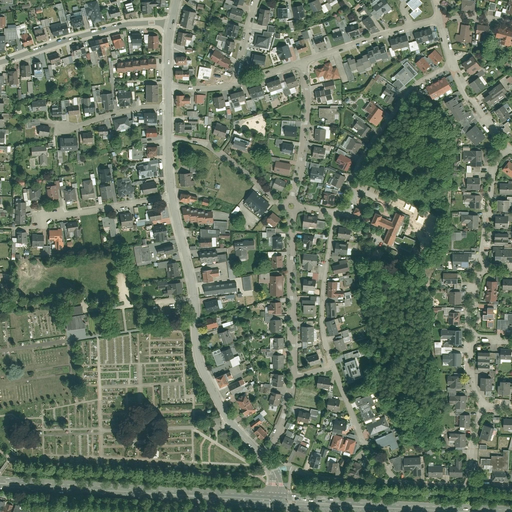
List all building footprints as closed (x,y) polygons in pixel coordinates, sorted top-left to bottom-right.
[(127,0),(123,2),(127,14),(136,10),(133,1),(128,3),(127,0)] [(321,9),(316,0),(309,3),(314,12),(321,9)] [(390,6),(384,0),(381,0),(373,7),(379,15),(390,6)] [(400,0),(402,2),(403,1),(413,11),(410,14),(414,19),(422,12),(418,7),(422,3),(419,0),(400,0)] [(475,12),(476,1),(462,0),(461,11),(475,12)] [(88,7),(84,8),(87,16),(90,15),(92,24),(103,20),(98,1),(87,4),(88,7)] [(490,2),(488,10),(495,11),(496,4),(490,2)] [(305,17),(302,5),(293,8),(296,19),(305,17)] [(365,6),(358,12),(363,18),(370,12),(365,6)] [(105,11),(108,19),(121,16),(118,7),(105,11)] [(241,21),(243,11),(232,8),(229,18),(241,21)] [(261,9),(260,17),(269,18),(270,11),(261,9)] [(184,11),(180,26),(190,28),(194,13),(184,11)] [(81,16),(70,20),(73,29),(84,26),(81,16)] [(345,20),(340,20),(340,16),(337,17),(339,28),(346,27),(345,20)] [(362,22),(368,30),(376,24),(369,16),(362,22)] [(260,17),(259,25),(268,26),(269,18),(260,17)] [(296,20),(288,21),(290,32),(294,31),(293,28),(297,27),(296,20)] [(58,23),(61,35),(68,33),(66,22),(58,23)] [(51,25),(54,36),(61,35),(58,23),(51,25)] [(239,26),(229,24),(227,35),(236,37),(239,26)] [(361,34),(358,24),(346,28),(349,38),(361,34)] [(472,25),(460,24),(459,38),(470,40),(472,25)] [(475,40),(482,41),(482,36),(489,37),(490,26),(477,24),(475,40)] [(511,39),(511,31),(498,28),(496,38),(502,39),(501,44),(508,46),(509,40),(511,41),(511,39)] [(33,31),(36,41),(45,38),(42,29),(33,31)] [(304,39),(313,37),(311,29),(302,32),(304,39)] [(431,29),(423,31),(426,42),(434,39),(431,29)] [(344,40),(341,31),(333,34),(336,43),(344,40)] [(423,31),(415,34),(418,44),(426,42),(423,31)] [(179,32),(177,44),(185,46),(186,39),(191,40),(192,35),(179,32)] [(32,44),(30,36),(27,37),(25,33),(20,34),(23,46),(32,44)] [(120,34),(111,37),(115,50),(124,47),(120,34)] [(141,45),(141,34),(131,34),(131,45),(141,45)] [(270,37),(256,35),(254,46),(268,48),(270,37)] [(223,50),(232,52),(235,43),(227,41),(228,38),(218,36),(217,40),(225,42),(223,50)] [(327,45),(324,36),(313,40),(316,48),(327,45)] [(408,36),(400,38),(402,47),(410,45),(408,36)] [(106,38),(90,42),(92,51),(97,50),(99,56),(104,54),(103,48),(108,46),(106,38)] [(400,38),(392,40),(394,49),(402,47),(400,38)] [(297,46),(299,54),(309,50),(305,39),(300,41),(301,45),(297,46)] [(288,45),(277,48),(280,60),(291,56),(288,45)] [(389,59),(385,46),(381,48),(381,49),(378,50),(377,47),(371,50),(371,51),(366,53),(366,55),(361,57),(362,59),(355,61),(354,59),(352,60),(352,58),(348,59),(352,71),(358,69),(359,73),(366,71),(365,69),(371,67),(370,64),(376,63),(375,61),(382,59),(382,61),(389,59)] [(428,55),(437,65),(443,59),(434,50),(428,55)] [(86,53),(87,60),(90,59),(91,65),(96,64),(93,52),(86,53)] [(210,59),(218,64),(223,56),(214,52),(210,59)] [(60,60),(58,54),(49,57),(51,63),(60,60)] [(266,56),(253,54),(251,63),(264,65),(266,56)] [(61,58),(63,65),(73,63),(71,56),(61,58)] [(218,64),(227,68),(231,61),(223,56),(218,64)] [(416,64),(423,72),(431,66),(423,58),(416,64)] [(481,69),(475,58),(465,64),(471,75),(481,69)] [(148,68),(156,68),(156,59),(148,59),(148,60),(140,60),(140,61),(132,61),(132,62),(124,62),(124,63),(117,63),(117,73),(125,73),(125,72),(132,72),(132,71),(141,71),(141,69),(148,70),(148,68)] [(393,83),(399,90),(418,73),(407,61),(403,65),(405,67),(396,75),(394,73),(390,76),(395,82),(393,83)] [(41,62),(33,63),(34,77),(42,77),(41,62)] [(324,65),(315,69),(318,78),(323,76),(325,80),(332,77),(333,79),(341,76),(337,67),(333,69),(330,62),(324,64),(324,65)] [(47,65),(48,69),(44,69),(45,79),(54,79),(53,73),(55,73),(54,64),(47,65)] [(210,65),(208,70),(216,73),(218,67),(210,65)] [(197,68),(197,83),(205,83),(205,68),(197,68)] [(8,71),(9,84),(17,84),(15,71),(8,71)] [(383,78),(379,74),(375,80),(379,83),(383,78)] [(298,86),(295,76),(286,79),(289,89),(298,86)] [(444,78),(438,81),(445,92),(451,89),(444,78)] [(486,87),(479,78),(471,84),(477,93),(486,87)] [(280,80),(274,82),(276,89),(282,88),(280,80)] [(318,102),(333,99),(331,90),(336,89),(335,81),(325,83),(326,90),(316,91),(318,102)] [(438,81),(433,84),(439,95),(445,92),(438,81)] [(274,82),(267,84),(269,91),(276,89),(274,82)] [(433,84),(427,87),(433,99),(439,95),(433,84)] [(506,92),(501,84),(488,94),(489,96),(486,98),(491,106),(505,96),(504,94),(506,92)] [(145,85),(145,94),(155,94),(155,85),(145,85)] [(261,85),(255,87),(258,97),(264,95),(261,85)] [(255,87),(249,89),(252,99),(258,97),(255,87)] [(383,99),(391,104),(398,93),(387,87),(383,93),(386,95),(383,99)] [(423,98),(426,92),(420,88),(416,93),(423,98)] [(102,103),(103,110),(110,109),(108,94),(101,95),(101,90),(96,91),(98,103),(102,103)] [(243,91),(237,93),(239,101),(245,99),(243,91)] [(460,102),(454,92),(443,99),(448,109),(451,108),(460,102)] [(237,93),(231,95),(233,103),(239,101),(237,93)] [(145,94),(145,102),(155,102),(155,94),(145,94)] [(183,96),(176,96),(176,106),(183,106),(183,103),(190,103),(190,98),(183,98),(183,96)] [(213,98),(216,109),(222,107),(220,97),(213,98)] [(83,98),(84,112),(94,112),(93,103),(89,103),(88,98),(83,98)] [(252,99),(246,101),(247,108),(254,106),(252,99)] [(32,111),(45,111),(45,100),(32,100),(32,111)] [(367,118),(374,123),(383,110),(371,101),(365,109),(370,113),(367,118)] [(466,108),(462,101),(460,102),(451,108),(454,114),(466,108)] [(79,114),(78,104),(67,106),(68,115),(79,114)] [(331,108),(319,108),(319,117),(326,117),(326,124),(336,124),(336,115),(338,115),(338,108),(338,106),(331,106),(331,108)] [(51,109),(52,116),(61,115),(60,107),(51,109)] [(501,107),(494,112),(502,123),(509,117),(501,107)] [(470,115),(466,108),(454,114),(458,121),(470,115)] [(133,122),(156,122),(156,113),(145,113),(145,111),(142,111),(142,116),(133,116),(133,122)] [(187,116),(189,116),(189,123),(197,123),(197,111),(187,111),(187,116)] [(116,130),(130,127),(127,117),(114,121),(116,130)] [(27,127),(39,126),(38,118),(27,120),(27,127)] [(357,132),(363,138),(370,129),(359,119),(355,124),(360,129),(357,132)] [(503,125),(505,127),(503,129),(506,133),(511,130),(508,125),(510,124),(508,121),(503,125)] [(476,145),(486,137),(475,124),(466,132),(476,145)] [(48,137),(50,127),(40,125),(38,135),(48,137)] [(98,136),(107,136),(107,126),(98,126),(98,136)] [(213,134),(224,137),(227,130),(216,126),(213,134)] [(285,127),(285,136),(297,137),(297,128),(285,127)] [(315,129),(315,141),(325,142),(326,129),(315,129)] [(82,134),(83,143),(94,142),(93,133),(82,134)] [(347,149),(356,155),(362,143),(353,138),(347,149)] [(68,139),(60,139),(60,151),(68,151),(68,139)] [(76,139),(68,139),(68,151),(76,151),(76,139)] [(232,147),(245,152),(247,145),(235,140),(232,147)] [(282,153),(293,155),(295,146),(283,144),(282,153)] [(46,145),(30,146),(31,156),(39,156),(40,166),(48,165),(46,145)] [(151,156),(156,155),(155,147),(144,147),(145,156),(147,156),(147,158),(152,158),(151,156)] [(314,158),(325,160),(327,149),(316,147),(314,158)] [(338,167),(347,171),(353,160),(344,156),(346,152),(338,148),(336,152),(339,154),(335,162),(340,165),(338,167)] [(470,165),(481,165),(482,149),(462,148),(461,160),(470,161),(470,165)] [(139,166),(141,179),(157,176),(155,167),(159,167),(157,160),(148,162),(148,164),(139,166)] [(275,173),(289,176),(291,164),(277,162),(275,173)] [(502,171),(511,177),(511,165),(507,163),(502,171)] [(190,164),(190,172),(198,172),(198,164),(190,164)] [(313,167),(311,180),(323,182),(326,167),(320,166),(320,168),(313,167)] [(101,182),(110,180),(109,169),(99,170),(101,182)] [(336,173),(331,186),(339,189),(345,177),(336,173)] [(179,174),(180,187),(189,186),(188,174),(179,174)] [(467,188),(479,189),(480,177),(467,176),(467,188)] [(272,187),(283,191),(286,183),(276,179),(272,187)] [(116,181),(119,197),(126,196),(126,195),(132,194),(130,182),(123,183),(122,180),(116,181)] [(80,190),(81,200),(96,197),(94,189),(92,189),(91,181),(83,182),(84,189),(80,190)] [(143,195),(157,192),(155,182),(141,185),(143,195)] [(499,194),(511,194),(511,183),(500,183),(499,194)] [(56,186),(46,187),(48,201),(57,200),(56,186)] [(100,188),(102,199),(113,197),(111,186),(100,188)] [(30,189),(31,201),(41,200),(40,188),(30,189)] [(63,190),(65,202),(76,200),(73,188),(63,190)] [(262,215),(270,205),(253,192),(245,201),(262,215)] [(333,194),(324,193),(323,204),(331,205),(333,194)] [(469,208),(479,208),(479,193),(463,193),(463,201),(469,201),(469,208)] [(180,194),(179,201),(189,203),(189,202),(197,203),(198,198),(190,197),(190,196),(180,194)] [(497,200),(497,210),(507,211),(507,200),(497,200)] [(15,203),(15,213),(24,214),(24,203),(15,203)] [(237,206),(232,212),(235,215),(240,209),(237,206)] [(183,209),(184,221),(190,220),(190,222),(198,222),(198,223),(205,223),(205,224),(214,223),(213,212),(205,212),(205,210),(199,211),(199,209),(190,210),(190,208),(183,209)] [(148,212),(150,221),(161,219),(159,210),(148,212)] [(389,228),(384,239),(391,242),(403,215),(395,212),(391,221),(381,217),(382,215),(375,212),(370,222),(377,225),(378,223),(389,228)] [(15,213),(14,223),(23,224),(24,214),(15,213)] [(116,227),(132,224),(130,213),(102,218),(103,228),(108,227),(110,237),(118,235),(116,227)] [(280,220),(272,213),(267,219),(275,226),(280,220)] [(469,227),(477,227),(477,213),(461,213),(461,223),(469,223),(469,227)] [(304,214),(302,226),(316,228),(318,216),(304,214)] [(495,228),(508,229),(509,217),(495,216),(495,228)] [(78,221),(66,223),(68,231),(72,231),(73,236),(79,235),(78,230),(79,229),(78,221)] [(152,228),(154,240),(162,239),(161,235),(166,234),(164,226),(152,228)] [(340,228),(339,238),(351,239),(352,229),(340,228)] [(63,249),(62,229),(48,230),(49,241),(53,241),(54,249),(63,249)] [(280,248),(280,237),(275,237),(275,229),(266,229),(267,238),(271,238),(272,249),(280,248)] [(466,239),(466,231),(451,231),(451,239),(466,239)] [(25,232),(17,232),(17,242),(25,242),(25,232)] [(507,244),(508,233),(495,233),(494,244),(507,244)] [(31,235),(31,245),(43,245),(43,235),(31,235)] [(303,235),(303,243),(307,243),(306,249),(312,249),(313,236),(303,235)] [(400,244),(399,247),(411,252),(416,241),(404,236),(403,239),(397,236),(394,242),(400,244)] [(235,243),(236,256),(245,255),(244,251),(255,251),(255,242),(235,243)] [(336,244),(335,253),(347,254),(348,245),(336,244)] [(149,247),(140,248),(140,245),(133,246),(136,265),(151,264),(149,247)] [(163,254),(174,252),(172,245),(156,248),(157,252),(163,251),(163,254)] [(504,249),(495,249),(495,262),(504,262),(504,249)] [(200,253),(201,262),(202,261),(202,262),(206,262),(206,261),(207,261),(208,261),(208,262),(211,261),(212,260),(212,261),(218,260),(217,252),(211,252),(206,253),(206,252),(200,253)] [(453,266),(468,266),(469,253),(453,252),(453,266)] [(318,255),(303,253),(302,264),(304,265),(304,268),(313,269),(314,266),(317,266),(318,255)] [(281,266),(281,256),(272,256),(272,267),(281,266)] [(226,261),(229,279),(236,278),(233,260),(226,261)] [(334,265),(336,274),(349,271),(347,260),(339,261),(340,264),(334,265)] [(165,264),(167,277),(177,275),(175,262),(165,264)] [(202,271),(203,282),(214,281),(213,277),(220,276),(219,269),(202,271)] [(443,282),(457,282),(457,272),(443,272),(443,282)] [(242,277),(244,291),(252,290),(250,276),(242,277)] [(283,295),(283,276),(269,276),(270,296),(283,295)] [(353,286),(352,278),(349,278),(348,276),(339,276),(340,281),(344,280),(344,287),(353,286)] [(304,289),(315,291),(317,281),(305,279),(304,289)] [(503,289),(511,289),(511,279),(503,279),(503,289)] [(170,285),(167,285),(166,280),(157,281),(157,289),(165,288),(167,295),(180,293),(178,281),(170,283),(170,285)] [(328,281),(328,296),(343,296),(343,290),(337,290),(337,281),(328,281)] [(494,291),(494,281),(485,281),(485,290),(494,291)] [(204,286),(205,295),(237,291),(236,283),(204,286)] [(449,303),(459,303),(460,290),(449,289),(449,303)] [(494,300),(494,291),(485,290),(485,300),(494,300)] [(204,303),(207,313),(220,310),(217,300),(204,303)] [(315,312),(315,300),(303,300),(303,312),(315,312)] [(280,314),(280,302),(271,302),(271,306),(269,306),(269,314),(280,314)] [(326,303),(327,317),(335,316),(334,302),(326,303)] [(493,328),(495,304),(486,304),(486,311),(483,310),(482,320),(486,320),(486,327),(493,328)] [(82,325),(80,307),(66,309),(68,326),(74,325),(74,327),(82,325)] [(448,323),(459,323),(459,311),(448,311),(448,323)] [(498,320),(497,330),(511,330),(511,313),(505,314),(504,320),(498,320)] [(205,320),(208,329),(218,327),(216,317),(205,320)] [(279,332),(279,320),(270,320),(270,332),(279,332)] [(333,320),(326,322),(330,336),(338,334),(333,320)] [(307,326),(301,327),(302,341),(313,341),(313,321),(307,321),(307,326)] [(449,343),(461,343),(462,329),(440,328),(440,337),(449,338),(449,343)] [(218,333),(223,345),(232,342),(228,330),(218,333)] [(282,349),(282,338),(273,338),(273,349),(282,349)] [(343,339),(334,341),(336,351),(346,349),(343,339)] [(220,352),(224,362),(233,359),(230,349),(220,352)] [(511,359),(511,349),(500,349),(499,358),(511,359)] [(450,364),(460,365),(461,352),(443,351),(442,359),(450,360),(450,364)] [(283,368),(282,354),(272,355),(273,369),(283,368)] [(320,363),(318,354),(307,356),(310,365),(320,363)] [(352,358),(341,361),(347,377),(357,374),(352,358)] [(215,378),(219,387),(228,384),(227,380),(233,377),(231,372),(215,378)] [(447,387),(461,387),(461,372),(447,372),(447,387)] [(282,375),(274,374),(272,385),(281,386),(282,375)] [(330,379),(316,377),(315,386),(329,388),(330,379)] [(489,377),(479,377),(479,389),(489,389),(489,377)] [(510,381),(498,380),(497,393),(510,393),(510,381)] [(229,387),(233,394),(243,389),(239,382),(229,387)] [(270,384),(261,384),(260,393),(269,394),(270,384)] [(279,393),(271,391),(268,403),(277,405),(279,393)] [(250,401),(246,394),(236,400),(240,406),(250,401)] [(378,431),(389,427),(385,416),(375,420),(371,406),(375,405),(371,394),(354,400),(356,407),(359,406),(371,437),(379,434),(378,431)] [(449,404),(461,404),(461,394),(448,394),(449,404)] [(338,411),(339,400),(328,398),(326,409),(338,411)] [(253,407),(250,401),(240,406),(244,413),(253,407)] [(299,413),(298,422),(309,424),(311,415),(299,413)] [(460,427),(470,427),(470,413),(460,413),(460,427)] [(234,419),(240,427),(246,422),(239,415),(234,419)] [(346,430),(347,420),(334,418),(332,432),(342,433),(342,429),(346,430)] [(511,429),(511,419),(503,419),(503,430),(511,429)] [(287,422),(285,427),(292,430),(294,425),(287,422)] [(483,425),(481,431),(492,434),(493,427),(483,425)] [(260,428),(254,433),(261,440),(266,435),(260,428)] [(391,449),(399,446),(393,431),(374,438),(378,448),(389,443),(391,449)] [(481,431),(480,437),(490,440),(492,434),(481,431)] [(454,446),(465,446),(465,432),(455,432),(455,434),(449,434),(449,440),(454,440),(454,446)] [(343,437),(334,434),(331,447),(343,451),(343,452),(353,455),(356,441),(347,438),(347,439),(343,438),(343,437)] [(286,437),(282,445),(290,449),(294,442),(286,437)] [(300,444),(297,454),(305,457),(309,447),(300,444)] [(491,459),(481,458),(481,464),(492,464),(492,481),(509,481),(510,449),(503,448),(502,455),(491,454),(491,459)] [(312,455),(308,465),(317,468),(320,457),(312,455)] [(421,468),(421,456),(404,457),(404,469),(413,468),(413,475),(420,475),(420,468),(421,468)] [(449,477),(463,477),(463,466),(462,466),(462,457),(455,457),(455,466),(449,466),(449,477)] [(337,464),(328,461),(326,470),(335,473),(337,464)] [(364,465),(353,461),(349,475),(359,478),(364,465)] [(443,476),(443,465),(428,465),(428,476),(443,476)] [(0,500),(0,511),(2,511),(7,511),(10,504),(4,502),(3,506),(0,504),(0,501),(0,500)]
